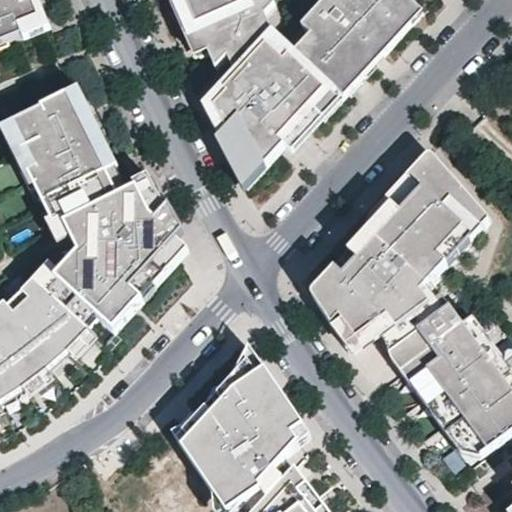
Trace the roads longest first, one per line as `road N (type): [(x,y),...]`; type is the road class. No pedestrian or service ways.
road 1 (residential): [(255,278),(505,0)]
road 2 (residential): [(0,489),(127,412),(255,278)]
road 3 (residential): [(109,0),(255,278)]
road 4 (residential): [(255,278),(415,511)]
